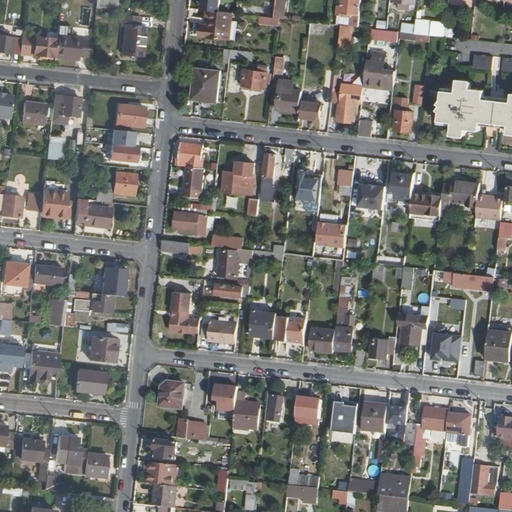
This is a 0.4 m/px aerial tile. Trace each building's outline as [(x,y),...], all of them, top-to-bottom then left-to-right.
[(100,0),(100,7),(118,9),(119,1),(113,0),(100,0)] [(275,0),(274,18),(281,18),(284,19),(285,0),(275,0)] [(340,4),(339,13),(352,15),(351,27),(361,28),(363,0),(344,0),(344,4),(340,4)] [(210,20),(209,26),(203,25),(202,36),(230,39),(233,13),(208,10),(207,19),(210,20)] [(126,26),(123,55),(144,57),(147,28),(142,27),(142,19),(123,17),(122,25),(126,26)] [(378,20),(377,28),(386,29),(387,21),(378,20)] [(312,22),(311,33),(324,35),(325,23),(312,22)] [(417,23),(416,34),(432,36),(443,37),(444,26),(433,25),(432,29),(424,27),(425,24),(417,23)] [(372,30),(372,40),(399,41),(399,31),(372,30)] [(451,30),(450,38),(457,39),(458,30),(451,30)] [(22,40),(20,55),(55,59),(56,47),(57,39),(22,35),(22,40)] [(0,36),(0,53),(20,55),(22,40),(0,36)] [(56,47),(55,59),(78,61),(81,61),(81,58),(83,41),(83,39),(80,39),(57,36),(57,39),(56,47)] [(96,42),(86,41),(84,58),(94,59),(96,42)] [(232,49),(231,56),(252,58),(253,51),(232,49)] [(367,75),(366,84),(396,88),(397,71),(385,70),(387,54),(370,52),(367,75)] [(277,56),(275,78),(283,79),(285,57),(277,56)] [(476,56),(475,69),(493,71),(495,58),(476,56)] [(511,60),(505,60),(503,73),(511,73),(511,60)] [(198,69),(195,99),(220,101),(223,71),(198,69)] [(245,70),(244,86),(266,88),(267,80),(269,80),(270,72),(245,70)] [(346,75),(337,74),(335,91),(344,92),(343,105),(342,105),(340,121),(356,122),(358,106),(364,107),(366,88),(366,84),(367,75),(347,73),(346,75)] [(283,80),(280,109),(303,111),(305,97),(305,91),(298,90),(299,82),(283,80)] [(442,105),(438,109),(441,111),(440,120),(454,122),(453,133),(456,134),(456,135),(464,136),(464,135),(468,135),(468,129),(482,130),(482,125),(510,128),(509,134),(511,133),(511,100),(485,97),(486,91),(473,90),(473,83),(469,83),(470,81),(463,80),(462,82),(458,82),(457,91),(443,89),(442,98),(439,102),(442,105)] [(420,84),(417,105),(425,105),(427,85),(420,84)] [(0,119),(9,120),(12,96),(4,95),(4,93),(0,93),(0,119)] [(53,99),(51,122),(67,123),(68,116),(78,117),(80,99),(62,97),(62,100),(53,99)] [(305,97),(303,111),(303,116),(321,118),(323,100),(305,97)] [(24,103),(21,123),(43,126),(45,105),(24,103)] [(117,105),(115,123),(144,127),(146,109),(117,105)] [(399,110),(397,130),(415,131),(416,112),(399,110)] [(96,117),(86,116),(85,127),(95,129),(96,117)] [(363,119),(361,136),(371,137),(372,121),(363,119)] [(135,133),(113,131),(112,145),(133,148),(135,133)] [(181,154),(180,161),(188,162),(185,191),(203,193),(206,164),(211,164),(213,146),(182,142),(181,154)] [(65,146),(48,144),(47,159),(64,161),(65,146)] [(136,164),(138,148),(133,148),(112,145),(111,145),(109,161),(136,164)] [(287,148),(285,164),(295,165),(297,149),(287,148)] [(268,154),(264,188),(270,188),(270,193),(274,193),(275,183),(273,183),(277,155),(268,154)] [(82,162),(71,162),(70,174),(80,175),(82,162)] [(322,203),(324,179),(315,178),(314,180),(309,179),(309,178),(310,170),(301,169),(297,201),(322,203)] [(354,187),(356,171),(341,170),(339,185),(354,187)] [(397,191),(397,193),(414,195),(414,193),(417,173),(399,171),(398,177),(397,191)] [(227,172),(225,191),(253,195),(255,175),(227,172)] [(106,181),(105,190),(99,189),(98,199),(114,201),(115,192),(134,194),(136,175),(117,173),(116,182),(106,181)] [(446,185),(445,197),(444,205),(451,206),(452,202),(478,205),(480,195),(481,184),(454,181),(454,186),(446,185)] [(360,207),(385,210),(387,189),(380,188),(380,186),(362,184),(360,207)] [(0,187),(0,195),(4,196),(8,196),(9,188),(0,187)] [(41,212),(41,214),(41,215),(65,218),(66,210),(69,210),(70,206),(66,206),(68,194),(43,191),(43,196),(42,201),(41,212)] [(414,195),(412,213),(443,216),(444,205),(445,197),(414,193),(414,195)] [(42,201),(43,196),(28,194),(27,211),(41,212),(42,201)] [(478,205),(477,217),(502,220),(504,201),(493,200),(494,197),(480,195),(478,205)] [(4,196),(2,216),(21,218),(23,198),(8,196),(4,196)] [(78,197),(75,224),(108,228),(111,207),(87,204),(85,212),(82,211),(84,198),(78,197)] [(252,199),(250,215),(259,216),(261,200),(252,199)] [(179,207),(179,212),(209,215),(209,211),(179,207)] [(177,212),(175,228),(185,229),(185,233),(198,235),(199,228),(207,229),(209,215),(179,212),(177,212)] [(340,222),(340,219),(323,217),(322,225),(340,227),(340,222)] [(511,222),(502,221),(497,254),(506,256),(509,238),(511,238),(511,222)] [(322,225),(319,244),(347,247),(350,224),(340,222),(340,227),(322,225)] [(216,235),(215,245),(238,247),(243,248),(245,238),(216,235)] [(164,239),(163,252),(193,255),(194,243),(164,239)] [(274,252),(284,253),(285,246),(275,245),(274,252)] [(223,249),(220,274),(238,276),(240,255),(254,257),(255,250),(243,248),(238,248),(237,251),(223,249)] [(339,259),(337,283),(343,283),(345,260),(339,259)] [(6,263),(4,285),(25,287),(32,288),(33,282),(34,270),(28,270),(28,266),(6,263)] [(34,270),(33,282),(62,286),(64,268),(35,265),(35,267),(34,270)] [(315,265),(312,289),(321,290),(324,266),(315,265)] [(105,267),(102,295),(114,296),(124,297),(127,269),(105,267)] [(406,267),(404,287),(414,288),(416,268),(406,267)] [(456,277),(454,286),(494,291),(496,276),(471,274),(456,272),(456,277)] [(69,275),(68,291),(73,291),(74,283),(76,283),(77,276),(69,275)] [(219,284),(217,294),(250,298),(251,288),(219,284)] [(4,285),(2,298),(24,301),(25,287),(4,285)] [(342,287),(340,308),(350,308),(352,288),(342,287)] [(200,334),(201,320),(190,319),(193,294),(175,292),(173,311),(174,311),(173,317),(172,317),(171,326),(174,326),(177,329),(176,332),(180,332),(180,333),(188,334),(188,333),(192,333),(200,334)] [(75,299),(74,309),(112,314),(114,296),(102,295),(92,294),(92,301),(75,299)] [(51,309),(49,326),(63,328),(65,316),(65,311),(66,302),(52,300),(51,309)] [(12,306),(0,304),(0,320),(10,321),(12,306)] [(337,332),(335,350),(353,352),(355,328),(347,327),(349,316),(350,308),(340,308),(337,332)] [(283,316),(281,341),(289,342),(289,340),(295,341),(295,343),(306,344),(309,319),(309,312),(292,310),(291,317),(283,316)] [(406,323),(404,342),(423,344),(424,328),(430,329),(432,315),(401,311),(400,322),(406,323)] [(256,312),(253,334),(270,336),(270,334),(276,334),(278,316),(278,314),(256,312)] [(65,316),(63,328),(71,328),(72,317),(65,316)] [(347,327),(355,328),(357,317),(349,316),(347,327)] [(211,321),(209,342),(237,345),(239,324),(211,321)] [(511,328),(491,326),(487,360),(511,363),(511,357),(511,328)] [(314,329),(312,350),(335,353),(335,350),(337,332),(314,329)] [(444,333),(442,356),(444,356),(444,359),(452,360),(453,357),(465,359),(467,340),(462,340),(462,335),(444,333)] [(91,338),(89,360),(114,363),(116,341),(91,338)] [(374,339),(372,357),(388,359),(390,341),(374,339)] [(0,345),(0,366),(20,368),(23,348),(17,348),(18,342),(9,341),(9,346),(0,345)] [(63,358),(75,359),(76,343),(63,342),(63,358)] [(359,351),(357,367),(365,368),(367,352),(359,351)] [(50,377),(58,378),(60,361),(32,357),(29,380),(39,381),(41,385),(46,386),(49,383),(50,377)] [(478,362),(476,376),(485,377),(487,363),(478,362)] [(79,371),(76,391),(87,392),(88,390),(104,392),(106,374),(79,371)] [(162,387),(160,406),(183,409),(186,384),(169,382),(162,387)] [(239,392),(239,387),(217,384),(215,401),(220,401),(219,410),(236,412),(239,392)] [(236,412),(235,427),(259,430),(262,404),(246,402),(247,393),(239,392),(236,412)] [(390,407),(388,428),(387,433),(387,434),(394,434),(394,437),(406,439),(417,440),(419,425),(408,424),(411,394),(405,393),(404,407),(390,406),(390,407)] [(268,395),(265,421),(281,423),(284,397),(268,395)] [(299,397),(297,416),(320,419),(322,400),(299,397)] [(333,401),(331,420),(343,422),(343,419),(353,420),(355,404),(333,401)] [(366,405),(363,430),(375,431),(375,427),(388,428),(390,407),(366,405)] [(417,440),(415,455),(421,456),(425,456),(427,439),(431,439),(432,430),(448,432),(450,413),(451,411),(427,409),(425,426),(419,425),(417,440)] [(450,413),(448,432),(448,433),(471,436),(473,416),(450,413)] [(511,417),(500,417),(499,448),(511,448),(511,417)] [(181,419),(179,437),(187,439),(189,421),(189,420),(181,419)] [(189,421),(187,439),(205,441),(207,424),(189,421)] [(0,425),(0,446),(15,448),(16,441),(17,435),(9,434),(10,427),(0,425)] [(68,438),(65,465),(79,466),(81,449),(78,449),(79,439),(68,438)] [(406,439),(402,477),(413,478),(414,468),(415,455),(417,440),(406,439)] [(156,440),(154,457),(177,459),(179,442),(156,440)] [(15,448),(14,462),(21,463),(21,460),(40,463),(38,482),(46,483),(47,476),(49,452),(42,451),(43,444),(16,441),(15,448)] [(440,441),(439,448),(446,449),(447,442),(440,441)] [(87,454),(85,475),(106,477),(108,456),(87,454)] [(381,483),(380,495),(389,496),(410,498),(413,478),(402,477),(390,475),(391,460),(384,460),(381,483)] [(466,460),(463,490),(472,491),(474,474),(476,461),(466,460)] [(151,470),(150,483),(157,484),(175,486),(177,465),(150,462),(149,469),(151,470)] [(79,466),(65,465),(64,473),(78,474),(79,466)] [(221,470),(219,491),(220,491),(227,492),(229,477),(230,471),(221,470)] [(474,474),(472,491),(472,492),(496,495),(497,486),(489,485),(490,476),(474,474)] [(46,483),(45,491),(64,493),(64,486),(59,485),(60,478),(47,476),(46,483)] [(290,477),(289,484),(297,485),(298,478),(290,477)] [(298,478),(297,485),(319,488),(320,480),(298,478)] [(351,480),(350,491),(380,495),(381,483),(351,480)] [(36,482),(35,490),(45,491),(46,483),(38,482),(36,482)] [(250,482),(248,500),(256,501),(258,483),(250,482)] [(157,484),(155,505),(161,505),(173,507),(176,507),(179,487),(175,486),(157,484)] [(289,484),(288,495),(304,497),(304,502),(317,503),(319,488),(297,485),(289,484)] [(334,490),(333,497),(349,499),(350,491),(334,490)] [(463,490),(461,504),(471,505),(472,492),(472,491),(463,490)] [(220,491),(217,511),(225,511),(227,492),(220,491)] [(67,493),(67,501),(86,503),(87,495),(83,495),(67,493)] [(87,495),(86,503),(103,505),(104,497),(87,495)] [(380,495),(379,502),(388,503),(389,496),(380,495)] [(389,496),(388,503),(409,505),(410,498),(389,496)]
